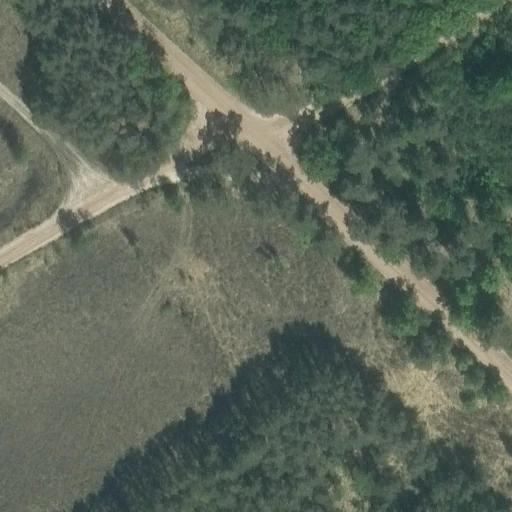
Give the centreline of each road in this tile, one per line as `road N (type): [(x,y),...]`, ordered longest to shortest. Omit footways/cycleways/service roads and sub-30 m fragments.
road 1 (track): [(511,390),(104,0)]
road 2 (track): [(491,0),(259,148)]
road 3 (track): [(0,258),(221,111)]
road 4 (track): [(91,199),(36,120),(0,93)]
